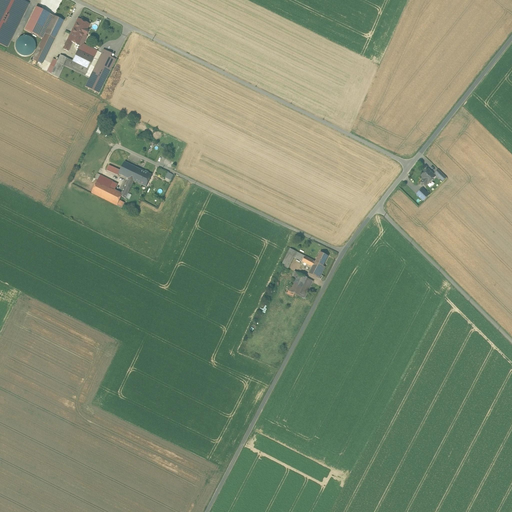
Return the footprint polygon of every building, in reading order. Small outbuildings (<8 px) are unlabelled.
[(28,4),(21,0),(0,0),(0,43),(7,47),(28,4)] [(49,14),(36,7),(25,30),(38,36),(49,14)] [(49,14),(38,36),(43,38),(45,34),(54,16),(49,14)] [(54,16),(45,34),(54,38),(63,21),(54,16)] [(89,25),(78,19),(73,30),(84,35),(89,25)] [(80,46),(72,61),(60,55),(57,61),(53,59),(47,72),(58,77),(64,65),(85,76),(93,59),(97,51),(83,44),(86,37),(84,36),(84,35),(73,30),(63,49),(68,51),(72,42),(80,46)] [(54,38),(45,34),(43,38),(38,48),(47,52),(54,38)] [(35,50),(35,46),(34,42),(32,39),(29,37),(25,36),(21,37),(18,39),(16,42),(15,46),(16,50),(18,53),(21,55),(25,56),(29,55),(32,53),(35,50)] [(47,52),(38,48),(33,59),(42,64),(47,52)] [(102,93),(116,58),(112,57),(114,53),(102,49),(87,88),(102,93)] [(88,73),(91,75),(96,65),(92,64),(88,73)] [(138,168),(124,162),(120,171),(119,174),(128,178),(132,180),(138,168)] [(120,171),(108,166),(106,170),(118,175),(119,174),(120,171)] [(132,180),(134,181),(140,184),(146,187),(152,175),(148,173),(148,172),(146,171),(145,172),(138,168),(132,180)] [(428,169),(421,176),(424,179),(428,183),(435,176),(428,169)] [(443,175),(438,170),(434,173),(439,178),(443,175)] [(113,181),(100,175),(98,180),(97,182),(110,188),(113,183),(113,181)] [(134,181),(132,180),(128,178),(121,193),(123,194),(122,197),(125,199),(134,181)] [(110,188),(97,182),(92,193),(117,206),(120,200),(122,197),(123,194),(121,193),(115,190),(110,188)] [(429,195),(422,189),(417,194),(423,201),(429,195)] [(297,252),(290,248),(287,254),(294,257),(297,252)] [(305,256),(297,252),(294,257),(302,262),(305,256)] [(328,256),(320,252),(319,256),(318,255),(316,258),(317,258),(315,262),(323,266),(328,256)] [(287,254),(281,265),(288,269),(294,257),(287,254)] [(315,262),(305,256),(302,262),(312,267),(315,262)] [(312,267),(309,274),(321,280),(323,276),(321,275),(325,267),(323,266),(315,262),(312,267)] [(297,278),(295,277),(294,279),(289,291),(295,294),(298,295),(297,295),(298,296),(307,278),(299,274),(297,278)] [(307,278),(298,296),(305,299),(314,281),(307,278)]
